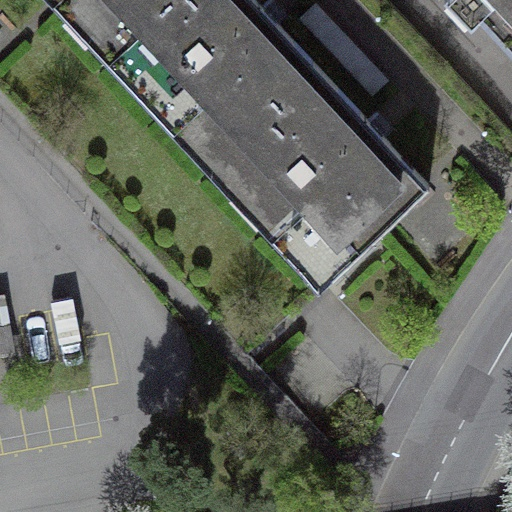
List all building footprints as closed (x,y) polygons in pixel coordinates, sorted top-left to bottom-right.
[(78,0),(123,47),(172,0),(78,0)] [(270,14),(256,0),(172,0),(123,47),(226,158),(322,69),(270,14)] [(511,0),(467,0),(511,46),(511,0)] [(375,127),(322,69),(226,158),(334,273),(429,184),(375,127)] [(0,354),(16,352),(8,311),(0,298),(0,354)]
